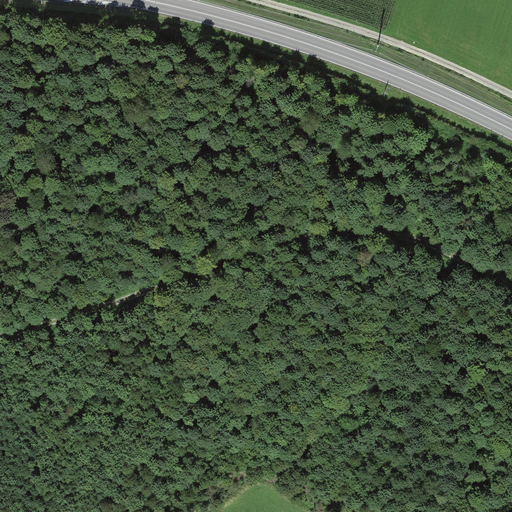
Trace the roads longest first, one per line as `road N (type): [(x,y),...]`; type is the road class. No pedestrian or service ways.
road 1 (track): [(511,284),(426,241),(325,233),(0,335)]
road 2 (motorway): [(511,129),(363,63),(147,0)]
road 3 (track): [(258,0),(351,27),(511,95)]
